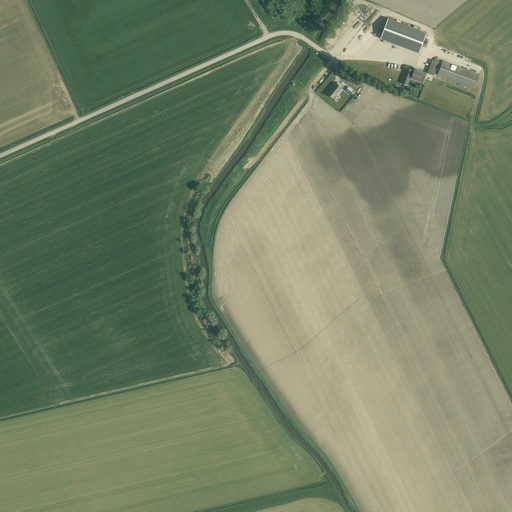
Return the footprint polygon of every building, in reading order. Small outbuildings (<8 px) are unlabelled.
[(300,25),(308,11),(309,10),(302,6),(294,21),(300,25)] [(366,45),(386,20),(379,15),(360,40),(366,45)] [(388,18),(381,38),(419,52),(426,33),(388,18)] [(433,60),(428,73),(434,76),(440,59),(436,58),(434,61),(433,60)] [(474,88),(476,83),(479,74),(443,61),(438,75),(474,88)] [(413,74),(411,78),(423,83),(425,78),(427,73),(415,68),(414,71),(412,71),(413,70),(407,68),(403,79),(408,81),(412,73),(413,74)] [(336,83),(328,94),(334,99),(343,88),(336,83)]
